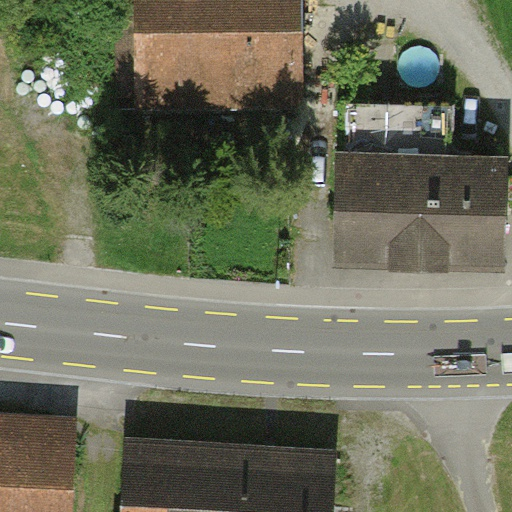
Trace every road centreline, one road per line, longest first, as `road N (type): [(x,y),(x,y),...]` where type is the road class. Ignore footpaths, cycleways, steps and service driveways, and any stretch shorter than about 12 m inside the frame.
road 1 (primary): [(0,323),(255,352),(511,353)]
road 2 (track): [(451,355),(452,408),(489,511)]
road 3 (track): [(511,122),(441,0)]
